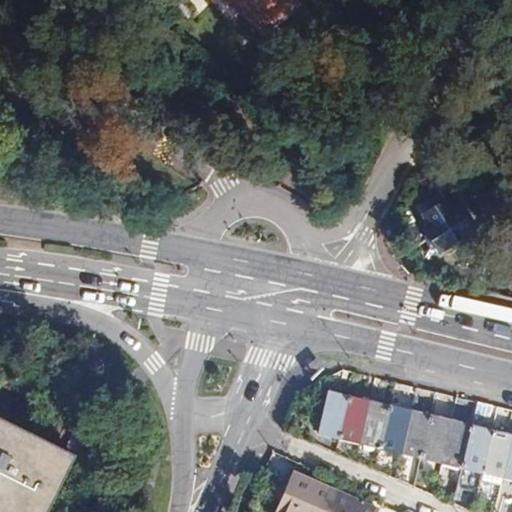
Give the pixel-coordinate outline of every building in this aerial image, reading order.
[(227,0),(263,37),(295,5),(290,0),(227,0)] [(417,204),(422,213),(439,201),(434,193),(417,204)] [(439,201),(422,213),(419,215),(426,226),(421,229),(424,234),(422,240),(427,248),(433,249),(436,252),(447,245),(448,247),(451,249),(459,244),(460,238),(469,232),(467,226),(469,221),(464,214),(458,212),(454,208),(449,211),(442,199),(439,201)] [(321,435),(342,441),(352,399),(331,394),(321,435)] [(352,399),(342,441),(362,445),(372,404),(352,399)] [(392,408),(372,404),(362,445),(382,450),(392,408)] [(392,408),(382,450),(402,455),(412,413),(392,408)] [(412,413),(402,455),(421,460),(432,418),(412,413)] [(432,418),(421,460),(442,465),(452,423),(432,418)] [(452,423),(442,465),(462,470),(473,428),(452,423)] [(0,509),(5,511),(39,511),(67,459),(0,426),(0,509)] [(473,428),(462,470),(483,475),(493,433),(473,428)] [(511,437),(493,433),(483,475),(504,480),(511,446),(511,437)] [(328,511),(336,494),(294,475),(277,511),(328,511)] [(377,511),(336,494),(328,511),(377,511)]
